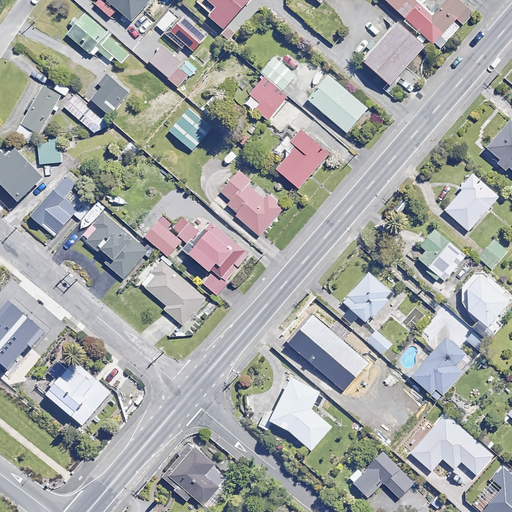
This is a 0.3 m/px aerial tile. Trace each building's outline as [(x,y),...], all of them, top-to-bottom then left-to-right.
[(146,0),(105,0),(129,20),(146,0)] [(246,0),(198,0),(192,7),(219,30),(246,0)] [(327,0),(309,0),(320,9),(327,0)] [(380,0),(396,12),(419,31),(434,43),(452,21),(461,28),(474,13),(465,5),(458,0),(443,0),(437,8),(430,17),(410,0),(380,0)] [(89,54),(96,45),(118,64),(128,53),(80,12),(63,31),(89,54)] [(204,36),(183,18),(169,33),(190,51),(204,36)] [(424,47),(392,21),(357,64),(389,90),(424,47)] [(296,76),(272,57),(259,73),(283,92),(296,76)] [(198,69),(189,59),(168,78),(177,88),(198,69)] [(362,107),(320,74),(301,98),(343,131),(362,107)] [(66,87),(46,76),(13,134),(34,146),(66,87)] [(286,96),(264,78),(248,98),(270,116),(286,96)] [(125,92),(112,80),(93,101),(106,113),(125,92)] [(100,120),(72,96),(61,108),(89,133),(100,120)] [(291,101),(270,124),(282,134),(303,111),(291,101)] [(212,128),(189,108),(169,131),(192,151),(212,128)] [(511,125),(503,118),(476,150),(511,179),(511,125)] [(330,153),(300,130),(270,168),(299,192),(330,153)] [(141,149),(130,142),(123,152),(133,160),(141,149)] [(59,145),(34,146),(34,164),(59,163),(59,145)] [(42,179),(10,148),(0,158),(0,194),(14,208),(42,179)] [(282,207),(239,172),(214,203),(258,238),(282,207)] [(497,195),(469,172),(439,210),(468,232),(497,195)] [(85,196),(60,176),(27,217),(52,238),(85,196)] [(102,213),(79,242),(72,251),(99,272),(106,264),(124,278),(147,249),(129,234),(102,213)] [(177,235),(158,220),(147,234),(170,253),(181,240),(190,247),(200,235),(186,223),(177,235)] [(248,254),(211,225),(181,263),(217,292),(248,254)] [(462,258),(429,231),(408,257),(442,283),(462,258)] [(503,251),(489,239),(473,258),(488,270),(503,251)] [(204,296),(162,263),(141,289),(183,322),(204,296)] [(508,295),(477,271),(456,298),(486,322),(508,295)] [(387,293),(361,273),(338,302),(363,322),(387,293)] [(9,302),(0,313),(0,361),(9,369),(42,329),(9,302)] [(313,316),(288,344),(342,390),(367,362),(313,316)] [(487,342),(474,329),(465,338),(479,351),(487,342)] [(390,346),(376,335),(367,346),(381,357),(390,346)] [(466,360),(440,339),(409,378),(435,399),(466,360)] [(110,394),(71,363),(43,398),(82,429),(110,394)] [(329,426),(309,409),(316,394),(286,380),(265,425),(287,435),(306,452),(329,426)] [(511,404),(499,418),(505,423),(511,416),(511,415),(511,404)] [(444,414),(411,452),(434,471),(443,460),(455,470),(461,463),(477,476),(494,456),(444,414)] [(228,476),(188,444),(164,474),(204,505),(228,476)] [(414,484),(381,452),(361,473),(357,469),(348,478),(368,498),(383,482),(399,498),(414,484)] [(481,511),(511,511),(511,474),(504,467),(492,480),(502,489),(481,511)]
